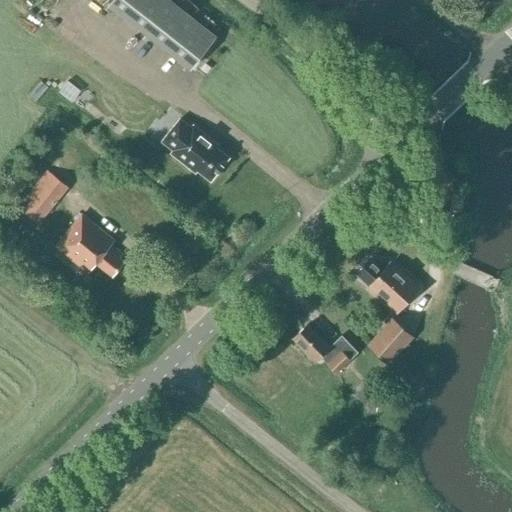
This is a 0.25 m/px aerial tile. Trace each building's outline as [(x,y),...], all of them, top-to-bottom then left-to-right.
[(166,0),(114,0),(110,6),(190,69),(215,38),(166,0)] [(211,181),(229,158),(215,147),(217,145),(193,126),(191,129),(179,120),(170,131),(182,141),(171,154),(195,173),(197,171),(211,181)] [(62,196),(41,179),(18,208),(39,224),(62,196)] [(110,245),(113,241),(81,215),(55,247),(87,273),(95,263),(112,277),(123,263),(119,259),(122,255),(110,245)] [(386,273),(370,259),(356,274),(372,289),(371,290),(396,313),(419,288),(393,266),(386,273)] [(370,343),(391,361),(415,335),(394,316),(370,343)] [(335,374),(350,360),(341,351),(340,352),(333,344),(329,347),(307,325),(293,339),(315,362),(320,356),(328,364),(327,365),(335,374)] [(414,379),(406,373),(395,389),(404,395),(414,379)] [(355,395),(363,404),(375,417),(391,403),(370,381),(355,395)]
